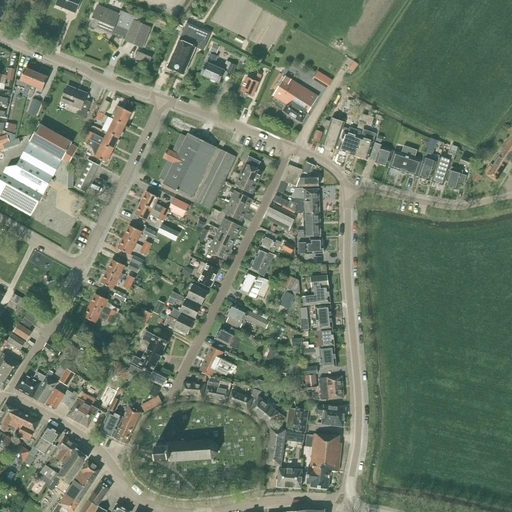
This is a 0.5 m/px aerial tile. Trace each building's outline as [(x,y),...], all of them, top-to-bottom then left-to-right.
[(80,0),(58,0),(56,6),(75,13),(80,0)] [(112,34),(126,39),(126,41),(143,48),(151,28),(144,25),(145,21),(121,11),(119,14),(98,6),(89,25),(112,35),(112,34)] [(167,68),(184,75),(196,47),(203,50),(210,34),(187,24),(180,40),(167,68)] [(216,54),(220,46),(213,43),(209,51),(216,54)] [(152,56),(139,51),(136,59),(148,64),(152,56)] [(224,71),(227,72),(232,75),(236,65),(227,61),(223,70),(213,66),(217,56),(211,54),(207,63),(204,70),(203,69),(201,73),(202,73),(201,74),(219,82),(224,71)] [(354,62),(348,70),(353,72),(358,64),(354,62)] [(15,69),(9,68),(7,80),(12,81),(15,69)] [(20,81),(27,84),(23,94),(27,96),(37,73),(25,68),(20,81)] [(316,77),(331,86),(335,79),(320,70),(316,77)] [(252,97),(259,83),(258,82),(261,75),(253,71),(250,78),(247,77),(240,92),(252,97)] [(31,97),(34,91),(36,87),(43,90),(48,77),(37,73),(27,96),(31,97)] [(273,96),(287,104),(283,111),(302,123),(308,113),(318,97),(285,76),(273,96)] [(62,101),(80,109),(77,115),(85,118),(91,102),(84,100),(87,93),(68,86),(62,101)] [(13,106),(22,108),(23,102),(19,102),(20,98),(15,97),(13,106)] [(41,102),(34,99),(28,113),(36,116),(41,102)] [(100,112),(105,114),(111,103),(105,100),(100,112)] [(117,106),(111,118),(114,120),(125,126),(132,113),(117,106)] [(373,117),(375,110),(365,106),(362,114),(359,120),(372,124),(374,118),(373,117)] [(349,110),(346,119),(353,121),(356,113),(349,110)] [(104,115),(99,112),(96,119),(101,121),(104,115)] [(356,156),(359,144),(358,144),(361,137),(359,137),(361,131),(349,128),(349,129),(343,127),(344,123),(332,118),(323,145),(336,149),(342,131),(344,132),(338,150),(350,154),(350,156),(353,157),(355,156),(356,156)] [(119,138),(125,126),(114,120),(108,132),(119,138)] [(17,125),(9,123),(7,131),(15,133),(17,125)] [(71,145),(72,143),(40,124),(30,142),(17,166),(7,167),(0,179),(0,198),(31,216),(49,184),(51,185),(53,180),(52,179),(63,159),(69,163),(78,148),(71,145)] [(323,132),(317,130),(313,142),(319,144),(323,132)] [(356,156),(367,160),(373,142),(373,141),(376,134),(363,130),(361,137),(358,144),(359,144),(356,156)] [(87,137),(92,140),(101,145),(113,150),(119,138),(108,132),(104,139),(97,136),(94,134),(90,132),(87,137)] [(181,134),(172,152),(167,149),(163,158),(168,161),(159,178),(165,181),(163,184),(192,198),(217,148),(188,133),(186,137),(181,134)] [(7,135),(0,137),(0,144),(9,141),(7,135)] [(87,137),(84,143),(83,145),(88,148),(92,140),(87,137)] [(433,153),(437,141),(431,139),(426,151),(433,153)] [(381,147),(382,145),(375,143),(370,159),(376,161),(375,163),(387,167),(392,151),(381,147)] [(95,157),(107,163),(113,150),(101,145),(95,157)] [(417,177),(417,175),(422,161),(415,158),(418,150),(404,146),(402,154),(394,151),(389,167),(401,171),(401,173),(404,174),(406,173),(417,177)] [(499,156),(509,162),(509,161),(511,163),(511,162),(511,153),(504,148),(499,156)] [(222,150),(210,173),(197,201),(210,208),(236,157),(222,150)] [(446,159),(440,157),(432,182),(443,185),(448,170),(450,170),(452,163),(455,153),(449,150),(446,159)] [(423,158),(422,161),(417,175),(418,176),(418,177),(430,181),(436,162),(429,159),(431,154),(426,152),(424,158),(423,158)] [(79,157),(74,154),(71,160),(75,163),(79,157)] [(261,162),(249,156),(240,175),(258,183),(263,172),(257,169),(261,162)] [(471,168),(473,161),(462,156),(460,163),(471,168)] [(493,165),(503,171),(509,162),(499,156),(493,165)] [(99,166),(89,160),(88,160),(85,166),(96,171),(99,166)] [(308,175),(311,175),(315,165),(306,162),(303,170),(297,186),(296,186),(303,187),(319,186),(319,176),(308,176),(308,175)] [(485,172),(488,174),(487,175),(496,181),(503,171),(493,165),(491,164),(485,172)] [(297,186),(303,170),(288,165),(281,181),(297,186)] [(96,171),(85,166),(82,171),(93,176),(96,171)] [(93,176),(82,171),(80,176),(90,182),(93,176)] [(462,174),(450,171),(445,186),(457,190),(462,174)] [(482,176),(476,173),(472,180),(477,183),(482,176)] [(234,186),(239,188),(244,191),(242,195),(248,197),(250,194),(252,195),(258,183),(240,175),(234,186)] [(80,176),(77,182),(88,187),(90,182),(80,176)] [(467,182),(462,180),(459,190),(464,192),(467,182)] [(74,187),(85,193),(88,187),(77,182),(74,187)] [(286,195),(288,188),(280,185),(277,192),(286,195)] [(239,188),(237,192),(235,191),(229,202),(247,211),(252,199),(248,197),(242,195),(244,191),(239,188)] [(303,188),(295,188),(291,197),(294,198),(295,198),(303,199),(303,202),(319,201),(319,189),(303,190),(303,188)] [(163,207),(156,204),(159,198),(146,191),(140,203),(153,209),(160,213),(166,216),(169,210),(163,207)] [(284,206),(287,201),(276,195),(273,201),(284,206)] [(303,202),(303,199),(295,198),(294,198),(295,213),(304,213),(320,213),(319,201),(303,202)] [(188,207),(173,199),(169,207),(184,215),(188,207)] [(224,213),(228,216),(234,218),(232,222),(238,225),(239,221),(242,222),(247,211),(229,202),(224,213)] [(135,215),(147,221),(150,215),(163,221),(166,216),(160,213),(153,209),(140,203),(135,215)] [(271,204),(264,218),(289,230),(294,221),(298,223),(301,218),(296,215),(296,217),(271,204)] [(297,237),(321,236),(320,213),(304,213),(304,230),(297,230),(297,237)] [(228,216),(226,219),(224,218),(219,230),(236,238),(242,227),(238,225),(232,222),(234,218),(228,216)] [(199,220),(196,226),(202,228),(205,222),(199,220)] [(129,226),(123,237),(136,243),(142,232),(129,226)] [(146,228),(144,234),(154,239),(157,234),(146,228)] [(219,230),(213,241),(231,249),(236,238),(219,230)] [(267,231),(260,246),(274,253),(276,248),(278,248),(281,242),(275,240),(278,236),(267,231)] [(130,255),(136,243),(123,237),(118,249),(130,255)] [(306,243),(297,243),(297,254),(324,253),(324,247),(322,247),(322,238),(310,239),(310,244),(306,244),(306,243)] [(143,247),(149,250),(152,244),(146,241),(143,247)] [(208,252),(226,260),(231,249),(213,241),(208,252)] [(295,247),(286,242),(282,249),(291,254),(295,247)] [(146,256),(149,250),(143,247),(140,253),(146,256)] [(269,266),(274,255),(259,248),(254,258),(269,266)] [(133,255),(130,261),(141,266),(144,260),(133,255)] [(212,264),(221,268),(224,262),(215,257),(212,264)] [(269,266),(254,258),(249,269),(264,277),(269,266)] [(124,275),(121,273),(125,266),(112,260),(106,271),(122,279),(124,275)] [(197,273),(202,275),(199,281),(211,286),(219,270),(207,264),(207,265),(202,262),(197,273)] [(140,268),(130,263),(128,268),(137,273),(140,268)] [(188,277),(191,272),(183,268),(181,273),(188,277)] [(113,289),(116,283),(119,284),(122,279),(106,271),(100,283),(113,289)] [(265,279),(248,271),(238,291),(256,299),(265,279)] [(295,279),(287,275),(282,286),(287,288),(286,291),(295,296),(300,298),(298,280),(295,279)] [(132,284),(135,278),(129,276),(126,281),(132,284)] [(311,277),(312,287),(313,296),(303,297),(304,306),(330,303),(327,276),(311,277)] [(129,290),(132,284),(126,281),(123,287),(129,290)] [(205,299),(206,298),(207,295),(207,294),(208,292),(191,284),(190,286),(192,287),(186,298),(202,305),(205,299)] [(127,296),(116,291),(114,296),(125,302),(127,296)] [(289,309),(295,296),(286,291),(279,304),(289,309)] [(181,309),(179,308),(178,310),(195,318),(201,307),(185,300),(183,299),(184,298),(172,292),(170,296),(176,299),(184,303),(181,309)] [(105,306),(108,300),(95,294),(89,305),(115,318),(117,313),(112,310),(105,306)] [(158,315),(164,303),(158,300),(152,312),(158,315)] [(18,305),(10,301),(7,307),(15,311),(18,305)] [(46,306),(39,302),(37,307),(43,310),(46,306)] [(96,323),(99,317),(112,324),(115,318),(89,305),(83,317),(96,323)] [(248,313),(231,305),(226,316),(229,317),(226,322),(237,328),(238,326),(241,328),(245,318),(266,328),(269,321),(248,311),(248,313)] [(315,307),(316,311),(317,326),(318,331),(332,329),(330,305),(315,307)] [(39,315),(30,309),(27,313),(36,319),(39,315)] [(152,314),(142,309),(136,319),(146,324),(152,314)] [(164,325),(174,329),(175,328),(188,334),(194,321),(181,315),(182,313),(174,309),(170,317),(168,316),(164,325)] [(24,318),(33,324),(36,319),(27,313),(24,318)] [(33,324),(24,318),(21,322),(30,328),(33,324)] [(32,332),(19,323),(13,332),(27,341),(32,332)] [(236,335),(220,328),(215,339),(230,346),(236,335)] [(334,345),(332,329),(318,331),(319,347),(334,345)] [(100,335),(92,331),(89,336),(97,340),(100,335)] [(150,343),(142,359),(135,356),(132,363),(152,373),(158,360),(160,361),(165,352),(163,351),(168,342),(147,331),(142,339),(150,343)] [(12,333),(7,341),(21,350),(25,342),(12,333)] [(0,361),(0,388),(3,391),(21,364),(1,352),(5,347),(7,342),(0,337),(0,358),(2,359),(0,361)] [(301,338),(292,339),(292,346),(302,346),(301,338)] [(63,348),(49,340),(45,347),(59,355),(63,348)] [(79,350),(68,344),(65,349),(76,356),(79,350)] [(315,348),(310,348),(308,349),(308,348),(303,349),(304,354),(315,353),(316,357),(320,356),(322,369),(336,367),(334,345),(319,347),(315,348)] [(223,352),(211,347),(200,370),(212,376),(215,370),(220,372),(226,375),(232,364),(221,358),(223,352)] [(276,351),(271,349),(266,358),(272,361),(276,351)] [(294,383),(302,365),(293,360),(285,379),(294,383)] [(144,380),(145,378),(150,381),(162,387),(167,377),(154,370),(152,375),(148,373),(131,365),(127,371),(144,380)] [(61,366),(55,374),(61,378),(66,370),(66,371),(67,370),(61,366)] [(305,375),(318,374),(317,367),(304,368),(305,375)] [(61,378),(62,378),(61,379),(63,380),(60,385),(64,387),(67,383),(68,384),(74,375),(66,371),(66,370),(61,378)] [(46,377),(42,383),(41,382),(33,398),(44,404),(59,381),(55,378),(53,380),(50,378),(53,373),(49,371),(46,377)] [(33,378),(24,373),(15,388),(33,398),(41,382),(42,383),(46,377),(37,372),(33,378)] [(306,388),(317,387),(315,375),(304,376),(306,388)] [(321,400),(329,399),(344,398),(342,377),(319,379),(321,400)] [(254,382),(252,387),(261,390),(265,382),(259,380),(254,382)] [(219,384),(208,381),(204,397),(215,400),(218,388),(219,384)] [(231,383),(220,381),(219,384),(218,388),(215,400),(227,402),(231,383)] [(183,383),(180,395),(202,397),(205,385),(183,383)] [(160,388),(154,385),(150,393),(156,396),(160,388)] [(252,399),(235,393),(236,388),(234,387),(233,392),(232,391),(228,402),(248,410),(252,399)] [(65,395),(56,389),(46,405),(55,410),(61,402),(65,395)] [(285,418),(279,413),(258,396),(261,391),(253,389),(251,396),(257,399),(249,411),(270,428),(273,422),(280,426),(285,418)] [(72,393),(67,390),(65,395),(61,402),(71,409),(80,395),(74,391),(72,393)] [(72,409),(68,415),(67,416),(88,427),(88,426),(98,410),(91,406),(95,400),(82,393),(83,393),(82,392),(80,396),(80,395),(71,409),(72,409)] [(115,396),(108,393),(98,410),(105,414),(115,396)] [(157,397),(148,402),(150,405),(144,408),(146,412),(162,403),(158,396),(157,397)] [(107,436),(110,438),(111,437),(113,438),(118,428),(123,417),(114,413),(120,402),(115,398),(107,415),(108,416),(100,432),(106,435),(107,436)] [(20,430),(18,434),(30,440),(40,421),(6,404),(0,413),(0,428),(5,431),(9,424),(20,430)] [(322,424),(343,426),(343,424),(344,423),(344,420),(344,419),(345,408),(324,406),(324,407),(317,406),(316,413),(323,414),(322,424)] [(126,412),(127,413),(120,429),(118,428),(113,438),(126,444),(141,412),(129,407),(126,412)] [(293,429),(293,431),(305,432),(308,411),(296,409),(289,408),(286,428),(293,429)] [(40,437),(34,447),(25,462),(30,466),(35,457),(34,457),(39,450),(46,455),(53,444),(54,445),(61,434),(48,426),(40,437)] [(271,428),(266,464),(281,466),(286,430),(271,428)] [(0,436),(0,446),(5,450),(11,440),(2,434),(0,436)] [(311,487),(328,489),(330,470),(339,471),(342,443),(339,443),(340,435),(314,434),(314,436),(307,435),(306,446),(313,447),(310,467),(308,467),(306,484),(311,484),(311,487)] [(62,450),(57,458),(65,464),(76,449),(78,446),(64,436),(57,447),(62,450)] [(14,456),(20,446),(11,440),(5,450),(14,456)] [(211,440),(168,442),(168,445),(155,446),(156,459),(169,459),(169,461),(212,459),(218,453),(217,445),(211,440)] [(20,446),(14,456),(20,460),(17,464),(21,466),(30,452),(20,446)] [(49,489),(52,491),(61,479),(69,485),(88,457),(77,449),(49,489)] [(82,470),(65,494),(79,503),(101,470),(88,460),(81,470),(82,470)] [(48,478),(47,477),(52,470),(45,465),(37,477),(45,482),(48,478)] [(302,470),(279,468),(277,487),(301,488),(302,470)] [(50,485),(58,474),(52,470),(47,477),(48,478),(45,482),(50,485)] [(88,500),(89,500),(81,511),(92,511),(97,506),(110,488),(101,481),(88,500)] [(73,511),(79,503),(65,494),(53,511),(58,511),(61,509),(60,508),(61,506),(71,511),(73,511)]
